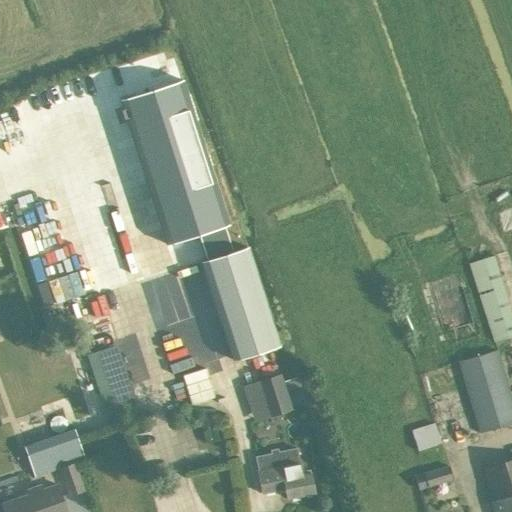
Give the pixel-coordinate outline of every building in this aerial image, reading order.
[(247,247),(215,258),(202,262),(234,360),(279,346),(247,247)] [(479,433),(511,423),(511,403),(497,351),(458,362),(479,433)] [(287,400),(279,375),(257,382),(257,384),(264,381),(270,402),(285,397),(286,400),(287,400)] [(435,424),(412,432),(418,451),(441,443),(435,424)] [(72,428),(23,443),(34,475),(84,460),(72,428)] [(298,463),(295,449),(255,457),(258,471),(256,472),(261,494),(284,489),(286,499),(314,494),(309,474),(302,475),(300,463),(298,463)] [(495,511),(511,511),(511,459),(483,469),(492,501),(495,511)] [(69,496),(83,491),(74,464),(59,469),(69,496)] [(418,490),(452,480),(448,467),(414,476),(418,490)] [(5,511),(65,511),(56,486),(41,491),(39,486),(26,491),(28,496),(3,505),(5,511)]
